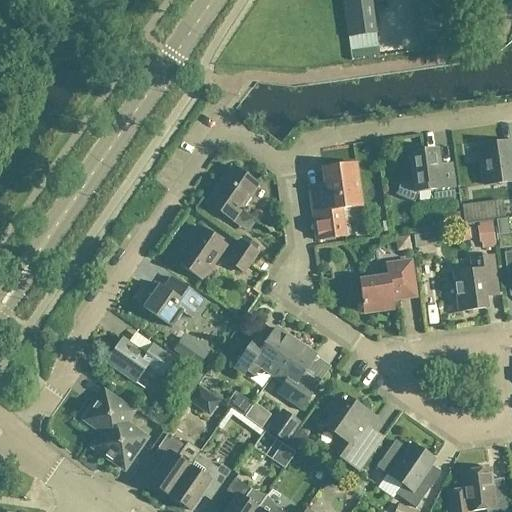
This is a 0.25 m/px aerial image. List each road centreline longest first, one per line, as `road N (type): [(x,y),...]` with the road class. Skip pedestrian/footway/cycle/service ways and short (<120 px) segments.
road 1 (unclassified): [(284,171),(223,131),(80,334),(49,407),(21,447)]
road 2 (tertiary): [(0,300),(210,0)]
road 3 (unclassified): [(502,341),(505,426),(482,444),(394,383),(379,355)]
road 4 (unclassified): [(511,112),(317,135),(284,171)]
road 5 (unclassified): [(379,355),(280,288),(300,251),(284,171)]
road 6 (unclassified): [(379,355),(502,341)]
